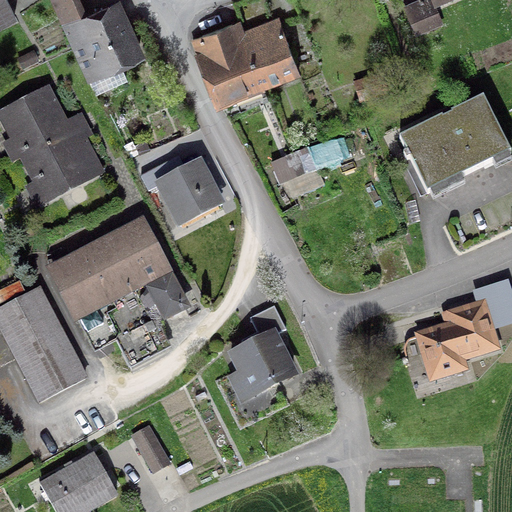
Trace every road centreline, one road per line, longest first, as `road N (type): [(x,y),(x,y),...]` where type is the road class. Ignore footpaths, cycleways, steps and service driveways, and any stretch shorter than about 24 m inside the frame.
road 1 (residential): [(159,24),(320,321)]
road 2 (residential): [(511,242),(320,321)]
road 3 (unclassified): [(355,456),(305,457),(173,511)]
road 4 (track): [(355,456),(346,393),(320,321)]
road 5 (track): [(478,457),(355,456)]
